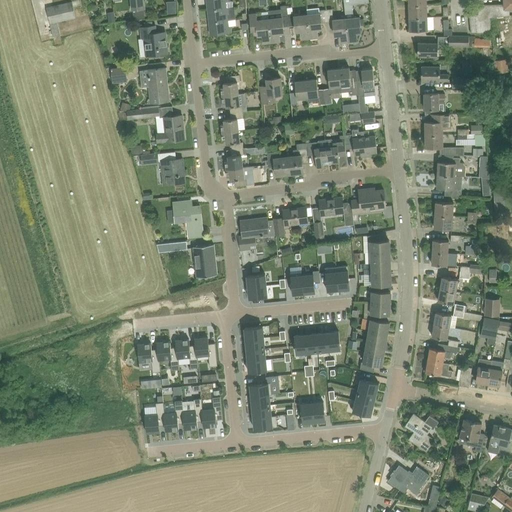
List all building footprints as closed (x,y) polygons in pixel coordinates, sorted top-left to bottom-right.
[(132,0),(133,10),(134,19),(147,17),(145,0),(132,0)] [(206,0),(208,10),(229,7),(226,7),(225,1),(228,1),(227,0),(206,0)] [(341,42),(349,42),(344,0),(343,0),(346,18),(334,20),(333,9),(326,9),(328,22),(333,21),(335,35),(340,34),(341,42)] [(344,0),(349,42),(357,41),(356,32),(361,32),(360,17),(354,17),(353,4),(369,2),(369,0),(344,0)] [(511,0),(504,0),(504,4),(482,4),(480,5),(479,6),(479,7),(478,8),(478,11),(480,11),(480,14),(476,14),(478,33),(492,32),(491,27),(490,17),(500,16),(510,15),(510,7),(511,7),(511,0)] [(60,34),(57,22),(76,18),(72,1),(47,7),(53,36),(60,34)] [(168,13),(177,13),(176,1),(167,1),(168,13)] [(410,17),(427,17),(427,4),(409,4),(410,17)] [(208,10),(209,22),(227,20),(227,13),(229,13),(229,7),(208,10)] [(307,8),(307,14),(310,38),(318,37),(318,29),(322,28),(322,22),(328,22),(326,9),(320,10),(320,7),(307,8)] [(269,16),(272,42),(280,41),(279,33),(284,32),(284,27),(289,26),(288,13),(282,14),(281,8),(268,10),(269,16)] [(107,11),(109,23),(116,22),(114,9),(107,11)] [(272,42),(269,16),(261,17),(260,12),(257,13),(257,12),(249,13),(251,30),(257,29),(258,35),(263,34),(264,43),(272,42)] [(302,39),(310,38),(307,14),(295,16),(294,13),(288,13),(289,26),(295,25),(296,31),(301,30),(302,39)] [(410,17),(410,30),(428,30),(427,17),(410,17)] [(211,34),(232,32),(231,25),(228,26),(227,20),(209,22),(211,34)] [(156,25),(141,26),(142,37),(144,37),(146,55),(168,53),(165,31),(153,32),(153,26),(156,25)] [(473,36),(469,36),(449,36),(449,46),(473,46),(473,36)] [(444,43),(418,42),(418,56),(438,56),(438,49),(443,50),(444,43)] [(128,66),(125,66),(111,68),(113,83),(127,81),(126,74),(129,74),(128,66)] [(441,66),(422,66),(422,81),(441,81),(441,80),(449,81),(449,74),(441,74),(441,66)] [(152,103),(171,101),(170,100),(169,101),(165,68),(167,68),(167,67),(148,69),(152,103)] [(350,94),(358,94),(359,93),(357,80),(352,80),(350,67),(339,68),(341,91),(349,91),(350,94)] [(339,68),(328,69),(330,88),(325,89),(326,103),(332,103),(331,93),(340,92),(342,92),(341,91),(339,68)] [(358,94),(359,96),(376,94),(375,86),(373,68),(362,70),(363,79),(357,80),(359,93),(358,94)] [(222,87),(222,95),(239,93),(238,81),(240,81),(240,75),(227,76),(228,82),(224,83),(225,87),(222,87)] [(283,94),(281,77),(267,79),(268,88),(261,89),(261,86),(262,102),(276,101),(275,94),(283,94)] [(470,87),(470,77),(453,77),(453,87),(470,87)] [(317,79),(307,80),(309,97),(313,97),(314,105),(326,103),(325,89),(318,89),(317,79)] [(307,80),(295,81),(296,92),(290,93),(292,104),(298,103),(297,98),(309,97),(307,80)] [(446,94),(461,94),(461,88),(445,88),(446,94),(438,94),(438,93),(425,93),(425,109),(440,109),(440,100),(446,100),(446,94)] [(230,106),(231,113),(244,111),(244,110),(248,110),(248,104),(246,104),(244,93),(239,93),(222,95),(223,103),(226,103),(227,107),(230,106)] [(130,104),(123,102),(121,109),(127,111),(127,110),(130,110),(131,105),(130,104)] [(128,117),(128,120),(160,116),(159,107),(130,110),(127,110),(127,111),(127,112),(124,112),(125,117),(128,117)] [(222,124),(222,132),(239,130),(238,118),(244,117),(244,111),(231,113),(232,119),(224,119),(225,124),(222,124)] [(375,111),(369,111),(361,112),(363,122),(376,121),(375,111)] [(451,113),(431,113),(431,114),(432,114),(432,121),(425,121),(425,134),(443,134),(443,127),(451,127),(451,113)] [(157,141),(185,139),(184,129),(183,129),(182,125),(184,125),(182,115),(164,117),(166,132),(156,133),(157,141)] [(483,124),(471,125),(472,134),(483,133),(483,124)] [(353,133),(345,134),(346,149),(354,148),(355,154),(361,154),(361,157),(367,156),(364,130),(359,131),(359,128),(352,129),(353,133)] [(230,143),(231,149),(244,148),(243,142),(241,142),(239,130),(222,132),(223,140),(226,140),(227,144),(230,143)] [(369,130),(364,130),(367,156),(372,155),(372,153),(378,152),(376,135),(370,136),(369,130)] [(346,149),(345,134),(340,135),(340,139),(333,139),(333,140),(331,138),(326,139),(329,162),(340,161),(339,155),(341,155),(341,152),(346,151),(346,149)] [(464,147),(444,147),(443,134),(425,134),(425,147),(441,147),(441,154),(464,155),(464,147)] [(467,134),(458,134),(458,139),(456,139),(456,145),(475,144),(475,134),(472,134),(467,134)] [(485,134),(475,134),(475,144),(475,145),(485,145),(485,134)] [(307,142),(308,155),(315,154),(317,169),(325,168),(324,163),(329,162),(326,139),(319,140),(318,141),(307,142)] [(294,156),(288,156),(290,173),(304,172),(303,163),(309,163),(308,155),(307,142),(297,143),(297,149),(293,149),(294,156)] [(132,145),(132,153),(143,153),(144,145),(132,145)] [(226,160),(227,168),(243,166),(242,155),(244,155),(244,148),(231,149),(232,155),(228,156),(229,160),(226,160)] [(276,175),(290,173),(288,156),(281,157),(280,151),(268,152),(269,167),(275,166),(276,175)] [(158,152),(142,154),(141,154),(138,154),(139,163),(142,163),(158,162),(158,152)] [(456,175),(463,176),(465,176),(466,167),(464,163),(460,163),(461,158),(455,157),(455,162),(439,161),(438,174),(456,175)] [(167,184),(186,182),(183,158),(162,160),(163,174),(166,173),(167,184)] [(252,167),(244,168),(243,166),(227,168),(227,176),(230,176),(231,180),(234,180),(235,186),(248,184),(254,183),(252,167)] [(490,177),(489,167),(483,167),(480,169),(479,176),(482,176),(490,177)] [(461,197),(462,188),(463,176),(456,175),(438,174),(437,187),(445,188),(445,195),(461,197)] [(369,208),(386,206),(384,189),(375,190),(375,188),(372,188),(372,189),(368,190),(368,188),(359,189),(360,199),(352,200),(353,213),(370,211),(369,208)] [(494,192),(495,212),(511,211),(510,191),(494,192)] [(344,213),(349,212),(348,202),(343,203),(342,197),(320,200),(322,215),(344,212),(344,213)] [(189,237),(201,236),(200,228),(203,228),(200,205),(189,206),(188,200),(174,202),(176,221),(189,220),(190,229),(188,229),(189,237)] [(454,202),(436,201),(435,214),(453,215),(454,202)] [(308,222),(307,207),(284,210),(285,224),(308,222)] [(453,215),(435,214),(434,227),(452,228),(453,215)] [(240,219),(242,235),(239,235),(241,250),(257,248),(256,236),(270,234),(268,216),(267,216),(268,218),(241,221),(241,219),(240,219)] [(285,234),(284,227),(283,217),(275,218),(277,235),(285,234)] [(325,241),(322,220),(315,221),(317,242),(325,241)] [(371,252),(390,251),(390,240),(380,240),(380,233),(368,235),(368,241),(371,241),(371,252)] [(449,240),(434,239),(433,251),(448,252),(449,240)] [(174,250),(188,249),(187,240),(173,242),(174,250)] [(467,252),(480,252),(479,241),(467,241),(467,252)] [(197,276),(217,274),(214,244),(194,246),(197,276)] [(390,251),(371,252),(372,263),(391,262),(390,251)] [(448,252),(433,251),(432,264),(454,265),(455,253),(448,252)] [(391,262),(372,263),(372,274),(391,273),(391,262)] [(349,270),(337,271),(339,289),(350,288),(349,270)] [(337,271),(326,272),(328,290),(339,289),(337,271)] [(266,273),(247,275),(249,287),(267,285),(266,273)] [(314,273),(303,274),(304,293),(316,291),(315,282),(314,273)] [(391,284),(391,273),(372,274),(373,285),(382,284),(391,284)] [(303,274),(291,276),(293,294),(304,293),(303,274)] [(443,276),(441,288),(456,291),(457,283),(463,284),(464,280),(458,279),(443,276)] [(372,302),(390,303),(391,292),(381,291),(382,284),(373,285),(370,285),(369,291),(372,291),(372,302)] [(267,285),(249,287),(250,298),(268,296),(267,285)] [(454,303),(456,291),(441,288),(439,301),(454,303)] [(501,299),(487,298),(486,315),(500,316),(501,299)] [(390,303),(372,302),(371,313),(368,313),(368,318),(371,319),(380,320),(380,314),(390,314),(390,303)] [(481,314),(473,313),(464,311),(455,309),(454,315),(458,315),(463,316),(481,319),(482,317),(481,314)] [(435,324),(450,326),(452,314),(437,312),(435,324)] [(496,338),(500,319),(485,316),(481,335),(496,338)] [(380,320),(371,319),(369,330),(388,333),(390,322),(380,320)] [(432,336),(447,339),(450,326),(435,324),(432,336)] [(263,326),(245,327),(246,339),(264,337),(263,326)] [(388,333),(369,330),(367,340),(386,343),(388,333)] [(339,331),(328,332),(330,350),(341,349),(339,331)] [(328,332),(317,333),(319,351),(330,350),(328,332)] [(317,333),(306,334),(308,352),(319,351),(317,333)] [(306,334),(295,335),(296,353),(308,352),(306,334)] [(208,337),(195,338),(196,344),(197,355),(198,355),(209,354),(210,366),(218,365),(216,342),(209,343),(208,337)] [(264,337),(246,339),(247,350),(265,348),(264,337)] [(189,339),(176,340),(177,346),(178,357),(179,357),(190,356),(191,368),(199,367),(198,355),(197,355),(196,344),(190,345),(189,339)] [(453,340),(449,339),(448,344),(463,347),(467,348),(468,343),(453,340)] [(170,340),(157,342),(158,348),(159,359),(160,359),(171,358),(172,369),(180,369),(179,357),(178,357),(177,346),(171,347),(170,340)] [(349,340),(348,348),(357,349),(358,342),(352,341),(349,340)] [(386,343),(367,340),(366,351),(384,354),(386,343)] [(492,360),(488,383),(500,385),(503,370),(502,370),(503,368),(509,369),(509,367),(511,355),(511,351),(511,340),(509,340),(506,358),(505,358),(504,361),(492,359),(492,360)] [(151,342),(138,344),(140,361),(152,360),(153,371),(161,371),(160,359),(159,359),(158,348),(152,349),(151,342)] [(462,352),(463,347),(448,344),(448,345),(439,343),(438,349),(430,347),(428,359),(443,362),(445,356),(450,357),(451,351),(457,353),(458,352),(462,352)] [(265,348),(247,350),(248,361),(266,359),(265,348)] [(361,368),(374,372),(375,364),(382,365),(384,354),(366,351),(364,362),(362,361),(361,368)] [(488,383),(492,360),(479,358),(478,365),(479,365),(476,381),(488,383)] [(266,359),(248,361),(249,372),(267,370),(266,359)] [(449,369),(450,363),(443,362),(428,359),(426,372),(452,376),(453,370),(449,369)] [(470,379),(473,367),(467,366),(464,378),(470,379)] [(362,378),(359,389),(376,394),(379,382),(362,378)] [(269,382),(250,384),(252,395),(270,393),(269,382)] [(182,386),(174,387),(174,395),(182,394),(182,386)] [(359,389),(356,400),(374,404),(376,394),(359,389)] [(270,393),(252,395),(253,406),(271,404),(270,393)] [(203,409),(204,420),(203,420),(204,427),(217,425),(217,419),(223,418),(221,396),(213,397),(214,408),(203,409)] [(184,411),(185,422),(184,422),(185,429),(198,427),(198,421),(203,420),(204,420),(203,409),(202,398),(194,398),(195,410),(184,411)] [(165,413),(166,424),(165,424),(166,430),(179,429),(179,423),(184,422),(185,422),(184,411),(183,400),(175,400),(176,412),(165,413)] [(356,400),(353,411),(371,415),(374,404),(356,400)] [(157,414),(145,415),(147,432),(160,431),(160,425),(165,424),(166,424),(165,413),(164,402),(158,402),(156,402),(157,414)] [(324,402),(313,403),(314,421),(326,420),(324,402)] [(313,403),(301,404),(303,422),(314,421),(313,403)] [(271,404),(253,406),(254,417),(272,415),(271,404)] [(425,438),(432,428),(433,429),(439,421),(430,414),(426,421),(414,412),(409,421),(417,427),(409,439),(426,451),(432,443),(425,438)] [(272,415),(254,417),(255,428),(273,427),(272,415)] [(480,433),(482,423),(465,419),(461,437),(466,438),(466,441),(467,444),(476,446),(476,450),(482,452),(486,434),(480,433)] [(511,439),(509,439),(511,428),(506,427),(506,426),(505,426),(505,427),(501,426),(502,425),(500,425),(494,424),(490,442),(488,451),(498,453),(499,449),(511,451),(511,439)] [(413,474),(400,464),(396,470),(395,469),(394,470),(393,470),(392,471),(393,472),(391,474),(392,475),(388,481),(404,493),(408,487),(415,493),(428,475),(418,468),(413,474)] [(442,487),(438,486),(433,485),(428,504),(437,506),(442,487)] [(511,498),(498,488),(493,496),(511,510),(511,498)] [(472,492),(468,508),(479,511),(490,497),(472,492)] [(444,495),(439,501),(445,506),(450,500),(444,495)] [(483,508),(487,511),(488,511),(492,506),(487,502),(483,508)]
